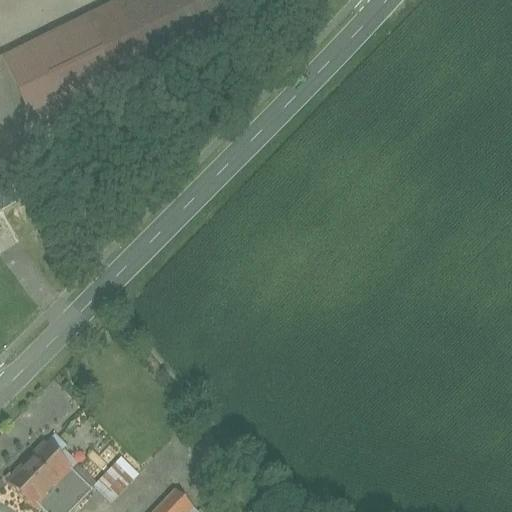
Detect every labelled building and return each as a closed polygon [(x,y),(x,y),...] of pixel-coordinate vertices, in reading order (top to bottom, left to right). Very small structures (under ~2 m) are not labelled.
[(212,0),(129,0),(8,61),(36,118),(224,24),(212,0)] [(44,445),(7,484),(36,511),(40,508),(73,472),(44,445)] [(130,455),(99,487),(114,502),(145,470),(130,455)] [(73,472),(40,508),(44,511),(76,511),(95,493),(73,472)] [(175,492),(156,511),(193,511),(195,510),(175,492)]
